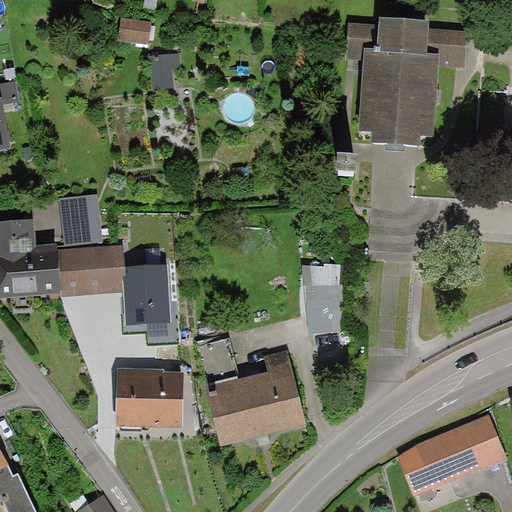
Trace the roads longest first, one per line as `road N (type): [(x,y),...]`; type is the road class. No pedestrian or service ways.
road 1 (secondary): [(511,356),(417,402),(356,444),(290,511)]
road 2 (residential): [(129,511),(0,335)]
